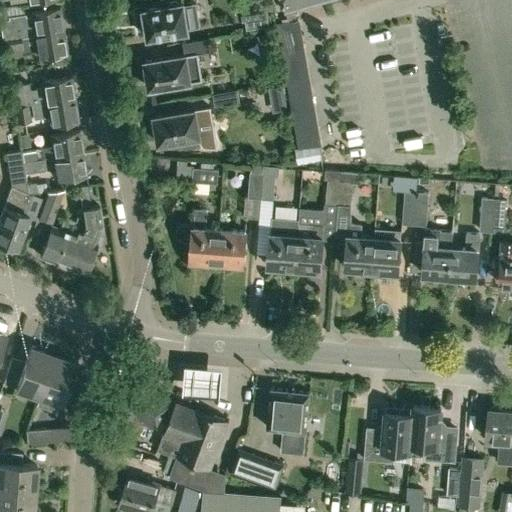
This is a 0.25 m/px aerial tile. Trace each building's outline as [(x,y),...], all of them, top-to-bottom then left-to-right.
[(281,0),(285,13),(331,0),(281,0)] [(242,19),(267,16),(265,1),(240,4),(242,19)] [(186,4),(146,11),(151,39),(190,32),(186,4)] [(406,5),(387,13),(391,25),(410,17),(406,5)] [(63,30),(60,9),(33,13),(34,18),(14,21),(13,14),(8,15),(8,17),(0,18),(0,19),(3,40),(21,37),(63,30)] [(287,15),(289,22),(297,20),(295,13),(287,15)] [(278,26),(280,36),(299,33),(298,21),(278,26)] [(67,52),(63,30),(21,37),(23,52),(38,50),(39,57),(67,52)] [(302,46),(299,33),(280,36),(282,50),(302,46)] [(145,61),(149,88),(171,85),(172,89),(189,86),(188,82),(202,80),(198,52),(210,50),(208,38),(183,42),(185,54),(145,61)] [(304,60),(302,46),(282,50),(284,63),(304,60)] [(307,74),(304,60),(284,63),(287,77),(307,74)] [(309,87),(307,74),(287,77),(289,91),(309,87)] [(74,97),(71,76),(44,80),(45,85),(28,88),(31,105),(36,104),(74,97)] [(283,85),(268,87),(270,101),(285,98),(283,85)] [(311,101),(309,87),(289,91),(292,104),(311,101)] [(11,91),(14,107),(29,105),(26,88),(11,91)] [(213,93),(215,106),(239,101),(237,89),(213,93)] [(77,119),(74,97),(36,104),(38,114),(49,112),(51,124),(77,119)] [(314,115),(311,101),(292,104),(294,118),(314,115)] [(32,120),(29,105),(14,107),(17,122),(32,120)] [(195,109),(154,116),(154,118),(150,119),(152,132),(156,131),(158,143),(181,140),(181,144),(198,141),(197,137),(200,137),(195,109)] [(316,128),(314,115),(294,118),(296,132),(316,128)] [(319,145),(316,128),(296,132),(299,148),(319,145)] [(49,134),(51,145),(40,147),(21,150),(23,162),(42,158),(83,152),(79,129),(49,134)] [(18,133),(21,146),(31,145),(28,132),(18,133)] [(0,239),(16,246),(28,214),(26,213),(32,201),(27,199),(27,193),(28,193),(24,172),(23,162),(21,150),(21,148),(5,151),(10,183),(3,204),(0,212),(0,239)] [(83,152),(42,158),(23,162),(24,172),(55,167),(57,179),(86,174),(83,152)] [(250,164),(248,198),(259,198),(260,185),(262,185),(263,165),(250,164)] [(279,166),(263,165),(262,185),(260,185),(259,198),(273,199),(275,175),(278,175),(279,166)] [(193,167),(192,181),(218,184),(219,169),(193,167)] [(328,179),(325,203),(337,204),(339,179),(340,170),(325,169),(325,179),(328,179)] [(340,170),(339,179),(353,180),(353,182),(357,182),(358,172),(340,170)] [(353,182),(353,180),(339,179),(337,204),(351,205),(353,182)] [(402,179),(401,189),(405,190),(402,223),(414,224),(416,191),(413,191),(414,184),(417,184),(417,180),(402,179)] [(84,272),(102,226),(99,205),(90,206),(87,184),(80,185),(83,208),(85,224),(83,230),(76,228),(72,239),(70,238),(66,246),(70,248),(63,264),(84,272)] [(52,221),(62,195),(65,187),(47,191),(39,216),(52,221)] [(428,192),(416,191),(414,224),(426,225),(428,192)] [(482,197),(479,230),(491,231),(493,198),(482,197)] [(506,199),(493,198),(491,231),(503,232),(506,199)] [(218,228),(206,227),(207,209),(194,208),(193,225),(183,224),(176,227),(176,235),(182,240),(192,240),(191,259),(203,260),(203,264),(215,265),(218,228)] [(51,224),(39,255),(63,264),(70,248),(66,246),(70,238),(72,239),(76,228),(83,230),(85,224),(64,216),(59,227),(51,224)] [(272,216),(271,232),(268,265),(281,266),(281,270),(293,271),(297,219),(272,216)] [(307,268),(321,269),(323,236),(321,236),(323,224),(299,222),(299,219),(297,219),(293,271),(306,272),(307,268)] [(349,222),(349,235),(348,235),(346,267),(359,268),(359,272),(371,273),(374,236),(361,236),(362,223),(349,222)] [(228,262),(243,263),(245,230),(218,228),(215,265),(227,266),(228,262)] [(424,274),(437,275),(437,279),(448,280),(451,247),(452,230),(425,228),(423,245),(426,245),(424,274)] [(466,232),(465,248),(451,247),(448,280),(462,281),(462,277),(476,278),(478,249),(479,249),(480,233),(466,232)] [(401,238),(374,236),(371,273),(384,274),(384,270),(398,271),(401,238)] [(500,284),(511,284),(511,237),(503,237),(500,284)] [(15,386),(38,394),(52,355),(29,347),(15,386)] [(60,403),(75,363),(52,355),(38,394),(60,403)] [(223,366),(186,362),(184,391),(222,394),(223,366)] [(139,421),(152,428),(170,397),(149,385),(151,382),(132,371),(110,407),(116,411),(111,420),(123,427),(128,418),(138,424),(139,421)] [(304,453),(306,430),(310,391),(271,386),(267,426),(283,428),(280,450),(304,453)] [(218,471),(210,468),(229,420),(176,400),(158,449),(176,455),(169,476),(207,491),(211,493),(218,471)] [(412,413),(409,450),(410,450),(410,451),(425,453),(425,458),(456,460),(458,428),(443,427),(443,423),(441,420),(442,407),(413,404),(412,413)] [(486,438),(500,439),(499,461),(511,462),(511,410),(488,408),(486,438)] [(385,411),(384,424),(381,427),(380,430),(367,429),(365,458),(409,462),(410,451),(410,450),(409,450),(412,413),(385,411)] [(25,429),(26,442),(51,440),(50,427),(25,429)] [(238,447),(230,470),(275,486),(283,463),(238,447)] [(0,487),(34,490),(36,465),(13,463),(14,452),(20,452),(20,453),(21,453),(21,452),(0,450),(0,487)] [(483,457),(464,455),(463,467),(461,467),(459,504),(460,504),(478,506),(479,495),(480,495),(483,457)] [(365,467),(351,466),(350,481),(363,483),(365,467)] [(459,508),(460,504),(459,504),(461,467),(449,467),(447,494),(439,493),(438,506),(459,508)] [(225,473),(218,471),(211,493),(207,491),(203,491),(201,511),(278,511),(280,496),(224,492),(225,473)] [(296,496),(308,497),(310,475),(299,474),(296,496)] [(127,475),(123,489),(119,489),(116,500),(120,501),(119,505),(142,511),(150,511),(152,509),(164,511),(169,511),(175,489),(127,475)] [(32,511),(34,490),(0,487),(0,511),(32,511)] [(189,511),(196,511),(198,509),(201,496),(185,492),(180,509),(189,511)]
